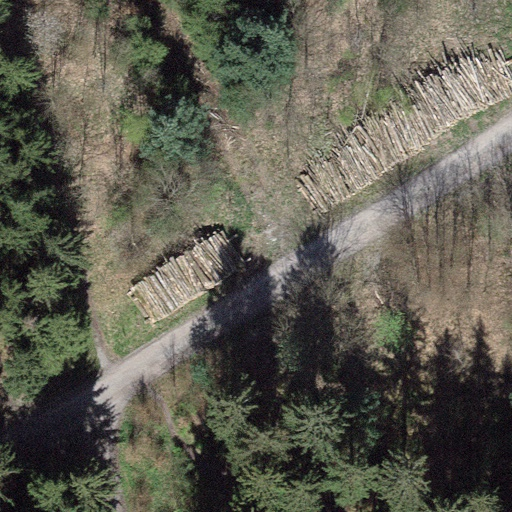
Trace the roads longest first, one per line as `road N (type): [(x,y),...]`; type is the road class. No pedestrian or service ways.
road 1 (track): [(130,382),(511,141)]
road 2 (track): [(112,511),(94,411),(130,382)]
